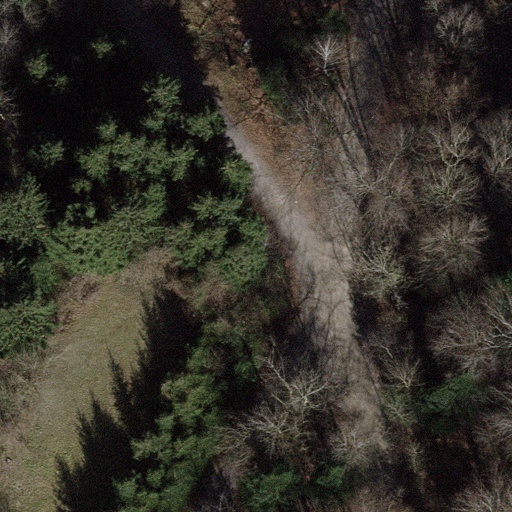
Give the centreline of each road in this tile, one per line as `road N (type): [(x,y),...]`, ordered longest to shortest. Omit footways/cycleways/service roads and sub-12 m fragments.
road 1 (track): [(325,332),(376,0)]
road 2 (track): [(339,266),(140,0)]
road 3 (track): [(215,511),(325,332)]
road 4 (track): [(325,332),(379,477),(384,511)]
